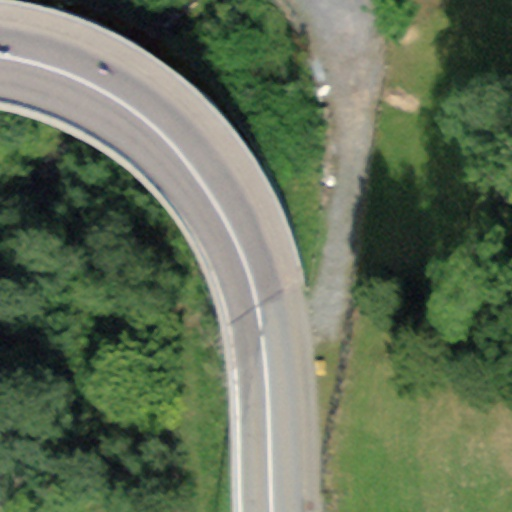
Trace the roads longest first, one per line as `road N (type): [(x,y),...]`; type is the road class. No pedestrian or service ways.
road 1 (primary): [(0,56),(80,80),(139,116),(217,205),(260,311),(272,511)]
road 2 (track): [(330,0),(353,61),(355,145),(326,319)]
